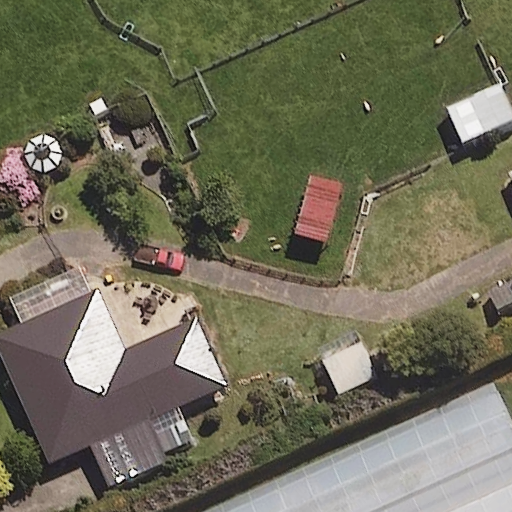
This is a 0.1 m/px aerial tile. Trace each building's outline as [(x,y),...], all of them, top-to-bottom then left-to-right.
[(511,126),(511,105),(505,88),(454,110),(469,145),(511,126)] [(348,189),(316,181),(301,237),(333,246),(348,189)] [(129,353),(103,294),(0,338),(55,465),(97,448),(114,487),(170,463),(153,422),(232,388),(203,321),(129,353)] [(379,376),(362,334),(324,350),(341,392),(379,376)] [(511,511),(511,431),(498,401),(251,511),(511,511)]
